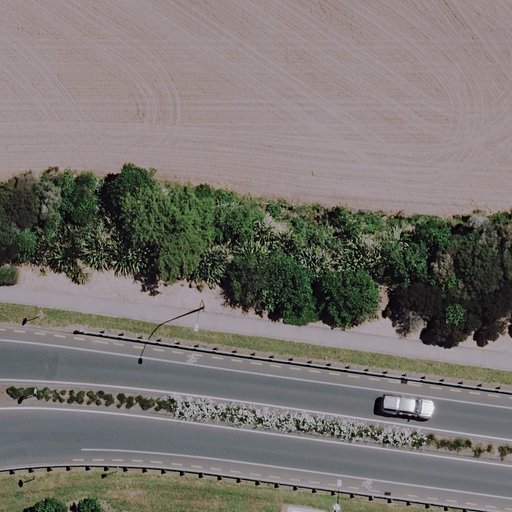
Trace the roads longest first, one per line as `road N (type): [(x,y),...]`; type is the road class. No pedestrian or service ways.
road 1 (secondary): [(0,356),(159,368),(511,424)]
road 2 (secondary): [(511,484),(156,438),(0,436)]
